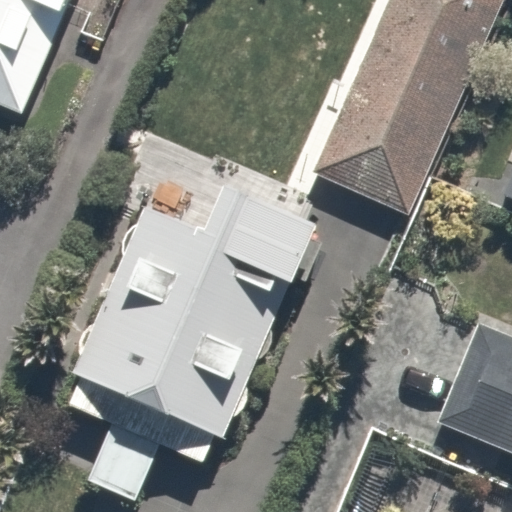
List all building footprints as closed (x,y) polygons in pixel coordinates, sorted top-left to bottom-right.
[(53,0),(0,0),(0,113),(7,116),(53,0)] [(394,210),(489,0),(376,0),(300,167),(394,210)] [(90,467),(126,482),(143,441),(207,468),(313,210),(151,143),(44,400),(106,426),(90,467)] [(511,145),(490,197),(511,206),(511,145)] [(511,340),(466,321),(423,426),(486,452),(491,440),(511,449),(511,340)]
